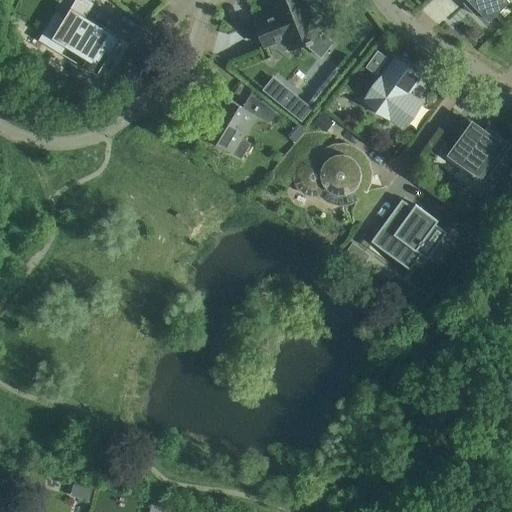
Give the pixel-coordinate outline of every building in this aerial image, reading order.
[(94,3),(88,0),(75,0),(65,18),(57,14),(45,33),(87,59),(82,66),(98,75),(110,55),(105,51),(115,35),(86,17),(94,3)] [(276,14),(256,22),(265,47),(286,39),(290,49),(307,42),(308,44),(314,42),(313,40),(320,37),(306,2),(298,5),(296,0),(273,0),(271,1),(276,14)] [(466,0),(464,3),(474,14),(478,10),(489,21),(510,1),(508,0),(466,0)] [(378,51),(366,67),(376,74),(388,58),(378,51)] [(408,67),(395,58),(364,100),(404,128),(422,102),(409,93),(416,83),(404,74),(408,67)] [(274,77),(264,90),(302,121),(313,108),(274,77)] [(252,112),(226,96),(212,119),(208,117),(199,133),(230,153),(254,113),(252,112)] [(277,112),(261,100),(252,112),(254,113),(269,123),(277,112)] [(461,137),(447,157),(483,183),(511,144),(488,126),(484,131),(473,123),(461,138),(461,137)] [(349,202),(357,198),(357,200),(355,204),(354,209),(353,214),(353,220),(353,222),(354,225),(357,228),(387,188),(387,187),(387,186),(364,190),(357,183),(370,178),(370,172),(362,154),(354,148),(344,145),(334,146),(334,145),(334,141),(334,140),(332,136),(331,134),(329,132),(328,131),(326,130),(308,133),(305,132),(268,178),(268,182),(276,193),(277,193),(280,191),(283,190),(286,188),(288,186),(290,184),(292,182),(294,178),(297,178),(299,184),(302,188),(313,194),(320,193),(321,194),(325,197),(324,198),(328,201),(338,204),(344,204),(344,202),(349,202)] [(440,138),(434,148),(440,152),(447,143),(440,138)] [(402,199),(372,241),(410,269),(422,253),(417,249),(421,244),(423,245),(425,242),(424,241),(439,220),(416,204),(414,207),(402,199)] [(370,255),(353,243),(347,251),(364,264),(370,255)]
